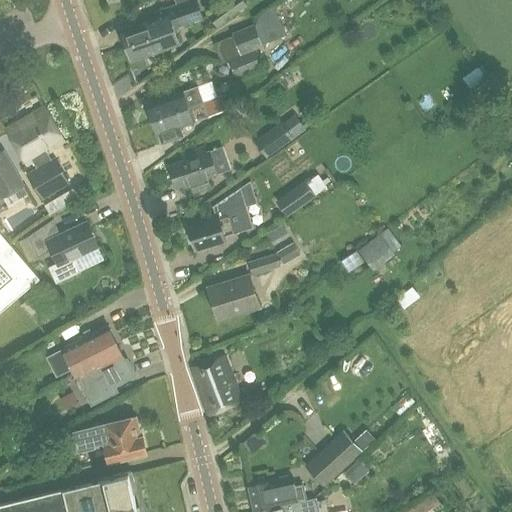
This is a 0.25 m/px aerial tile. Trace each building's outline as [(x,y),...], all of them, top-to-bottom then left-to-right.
[(122,30),(127,45),(173,29),(174,30),(205,19),(197,0),(174,0),(177,4),(165,9),(165,13),(153,18),(122,30)] [(248,5),(244,0),(228,0),(208,14),(217,27),(248,5)] [(242,55),(254,50),(263,46),(255,27),(234,35),(235,36),(242,55)] [(173,29),(127,45),(133,61),(164,49),(179,45),(178,40),(176,34),(174,30),(173,29)] [(262,68),(254,50),(242,55),(229,60),(230,61),(237,78),(262,68)] [(218,79),(204,85),(215,115),(229,110),(218,79)] [(188,107),(204,103),(198,86),(183,92),(148,104),(153,118),(188,107)] [(209,117),(204,103),(188,107),(153,118),(159,134),(162,143),(183,136),(180,126),(193,122),(209,117)] [(68,182),(54,158),(51,160),(47,152),(65,142),(45,107),(7,129),(27,164),(33,161),(37,168),(27,174),(41,198),(68,182)] [(266,157),(290,138),(279,123),(264,134),(268,139),(258,147),(266,157)] [(212,159),(210,152),(207,153),(204,146),(181,154),(184,161),(170,166),(177,187),(191,183),(194,193),(211,187),(208,177),(203,163),(212,159)] [(0,182),(13,176),(0,153),(0,182)] [(315,178),(324,191),(333,186),(325,172),(315,178)] [(314,195),(305,182),(278,200),(287,214),(314,195)] [(253,229),(246,206),(241,188),(215,205),(218,215),(188,225),(196,249),(226,240),(225,238),(237,234),(253,229)] [(86,221),(61,233),(54,219),(28,236),(38,258),(53,251),(58,262),(48,267),(56,284),(81,272),(74,258),(98,247),(86,221)] [(266,234),(270,242),(287,233),(282,225),(266,234)] [(0,314),(41,279),(0,233),(0,314)] [(374,269),(394,254),(380,236),(360,251),(374,269)] [(294,243),(278,253),(284,264),(301,255),(294,243)] [(253,275),(281,266),(277,253),(249,262),(253,275)] [(208,288),(219,320),(260,307),(249,275),(208,288)] [(102,354),(118,346),(118,344),(117,342),(108,326),(63,349),(47,357),(56,376),(72,368),(73,368),(102,354)] [(124,356),(118,346),(102,354),(73,368),(75,373),(91,404),(118,392),(115,386),(136,376),(126,355),(124,356)] [(242,401),(225,356),(196,367),(193,368),(208,415),(242,401)] [(100,426),(105,444),(109,462),(147,453),(143,436),(141,436),(137,417),(100,426)] [(95,446),(105,444),(100,426),(100,424),(74,430),(78,452),(96,448),(95,446)] [(309,465),(326,484),(360,453),(343,435),(309,465)] [(0,511),(137,511),(129,473),(0,504),(0,511)] [(254,511),(285,504),(307,499),(304,484),(295,486),(293,477),(280,480),(249,487),(254,511)] [(410,511),(434,511),(443,506),(436,496),(410,511)] [(319,511),(316,497),(285,504),(254,511),(319,511)]
